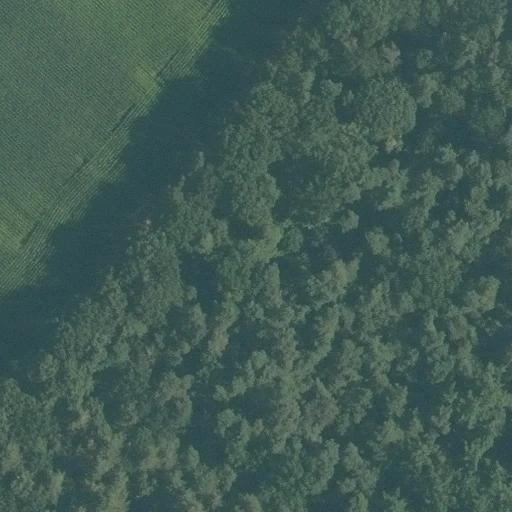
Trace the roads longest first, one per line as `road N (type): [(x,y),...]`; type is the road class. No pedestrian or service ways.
road 1 (track): [(321,0),(45,358)]
road 2 (track): [(292,511),(45,358)]
